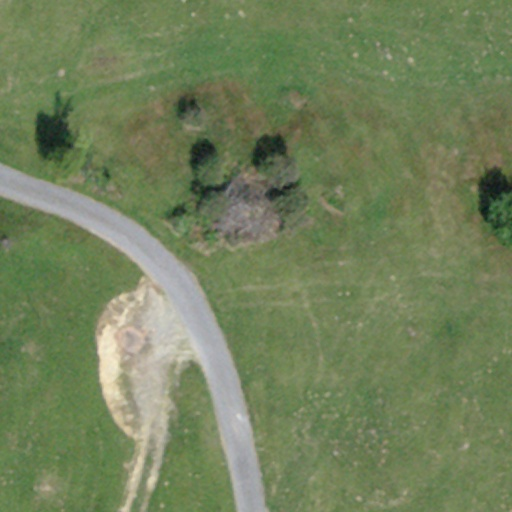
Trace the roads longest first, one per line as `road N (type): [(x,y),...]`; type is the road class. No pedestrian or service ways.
road 1 (track): [(250,511),(224,361),(149,239),(0,185)]
road 2 (track): [(184,296),(139,511)]
